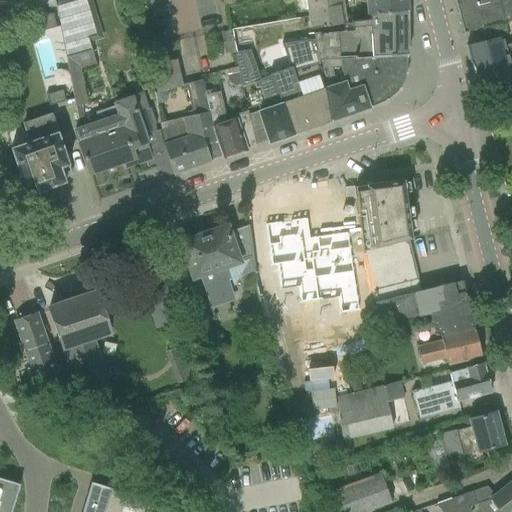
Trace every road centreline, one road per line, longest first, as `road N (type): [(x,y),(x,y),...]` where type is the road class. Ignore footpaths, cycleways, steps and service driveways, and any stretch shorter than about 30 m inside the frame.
road 1 (tertiary): [(0,264),(458,109)]
road 2 (tertiary): [(511,322),(458,109)]
